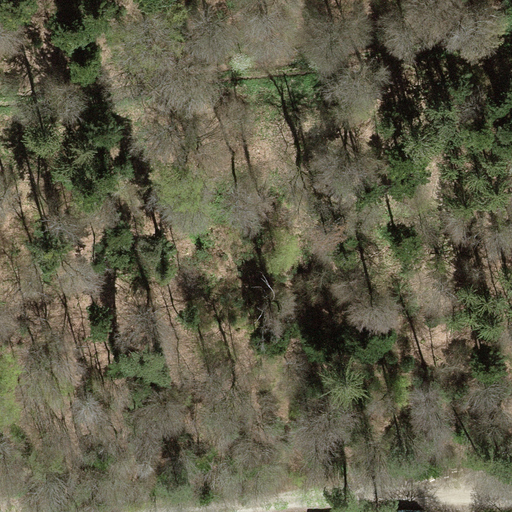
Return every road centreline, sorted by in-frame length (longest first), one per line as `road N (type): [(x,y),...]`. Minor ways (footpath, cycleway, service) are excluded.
road 1 (track): [(0,90),(511,43)]
road 2 (track): [(511,463),(355,502)]
road 3 (track): [(511,500),(355,502)]
